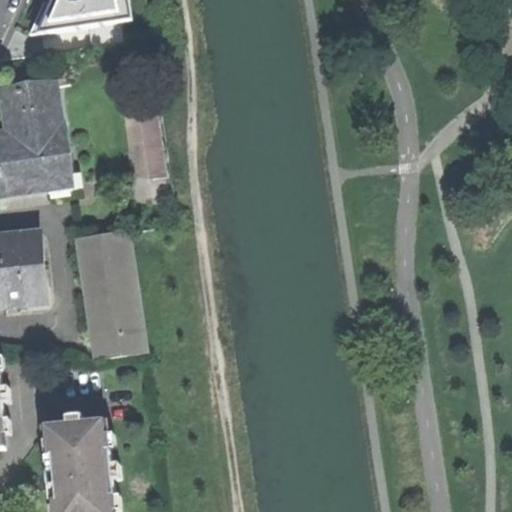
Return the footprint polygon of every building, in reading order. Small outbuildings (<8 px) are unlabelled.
[(55,0),(52,9),(47,20),(49,35),(123,24),(119,0),(55,0)] [(32,38),(49,35),(47,20),(52,9),(46,6),(32,38)] [(2,180),(5,196),(71,186),(63,129),(62,129),(56,87),(5,95),(12,136),(0,138),(0,165),(1,172),(0,172),(2,180)] [(153,180),(166,178),(156,110),(143,112),(153,180)] [(2,237),(3,251),(42,247),(41,233),(2,237)] [(98,362),(148,355),(130,235),(80,242),(98,362)] [(8,305),(48,301),(42,247),(3,251),(8,305)] [(0,305),(8,305),(3,251),(0,251),(0,305)] [(69,419),(70,427),(85,425),(85,418),(69,419)] [(56,511),(115,511),(114,498),(117,498),(113,451),(109,452),(107,423),(85,425),(70,427),(48,429),(51,458),(47,459),(50,482),(52,503),(56,503),(56,511)]
